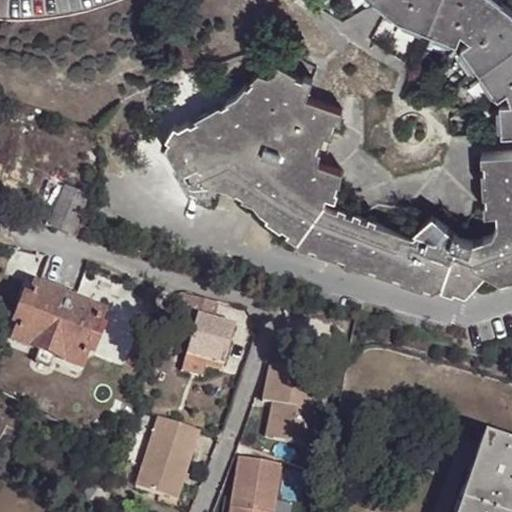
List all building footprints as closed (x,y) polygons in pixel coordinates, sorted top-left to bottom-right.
[(428,29),(439,0),(377,0),(400,18),(428,29)] [(480,69),(511,46),(511,8),(501,0),(439,0),(428,29),(458,40),(462,30),(472,38),(463,44),(480,69)] [(511,46),(480,69),(499,95),(508,89),(511,100),(511,101),(501,102),(503,132),(511,132),(511,46)] [(323,142),(320,141),(326,134),(333,127),(336,128),(342,122),(336,120),(343,109),(307,96),(314,79),(312,78),(305,76),(304,78),(297,75),(297,72),(278,62),(270,74),(260,71),(255,80),(252,78),(247,84),(249,85),(238,94),(230,101),(227,100),(223,105),(221,103),(200,119),(196,117),(192,123),(190,121),(180,126),(176,124),(168,138),(171,140),(167,145),(177,165),(176,168),(191,187),(189,190),(198,193),(199,190),(214,199),(217,184),(228,186),(238,190),(235,192),(243,197),(244,194),(254,201),(262,211),(269,216),(267,218),(281,228),(283,226),(290,230),(288,233),(299,240),(299,245),(309,248),(310,245),(318,248),(317,251),(338,258),(346,261),(368,269),(370,266),(378,268),(394,274),(393,277),(401,280),(402,277),(423,288),(431,290),(433,287),(443,285),(443,288),(454,292),(455,289),(466,293),(487,271),(511,269),(511,150),(483,152),(483,161),(486,161),(487,169),(483,170),(484,193),(486,202),(489,202),(486,212),(498,211),(499,223),(494,234),(474,240),(460,235),(455,231),(433,214),(414,235),(377,218),(376,222),(369,220),(370,215),(362,213),(361,217),(354,215),(355,210),(347,208),(346,211),(338,209),(326,201),(327,196),(340,205),(340,201),(339,191),(336,190),(342,183),(343,170),(325,164),(320,162),(317,148),(320,150),(323,142)] [(42,144),(29,140),(14,169),(26,175),(42,144)] [(26,175),(14,169),(11,167),(0,187),(0,192),(13,200),(26,175)] [(37,180),(26,175),(13,200),(23,205),(37,180)] [(35,217),(49,226),(63,190),(48,183),(35,217)] [(49,226),(72,237),(81,216),(87,200),(63,190),(49,226)] [(81,216),(72,237),(86,241),(95,221),(81,216)] [(100,314),(73,302),(62,298),(35,288),(28,304),(22,303),(16,323),(19,326),(13,342),(39,353),(53,359),(78,368),(86,352),(90,353),(99,332),(94,330),(100,314)] [(211,361),(226,366),(239,324),(218,317),(222,304),(180,290),(175,304),(200,312),(188,355),(211,361)] [(62,298),(73,302),(75,296),(65,291),(62,298)] [(329,352),(295,345),(292,360),(326,367),(329,352)] [(49,370),(53,359),(39,353),(34,364),(49,370)] [(205,378),(208,368),(211,361),(188,355),(183,371),(205,378)] [(224,372),(226,366),(211,361),(208,368),(224,372)] [(265,399),(275,402),(287,404),(280,438),(309,444),(324,374),(273,362),(265,399)] [(287,404),(275,402),(268,436),(280,438),(287,404)] [(204,431),(162,417),(138,485),(180,499),(204,431)] [(481,436),(472,463),(487,468),(497,441),(481,436)] [(487,468),(472,463),(455,511),(511,511),(511,446),(497,441),(487,468)] [(277,511),(285,464),(242,456),(233,511),(277,511)]
